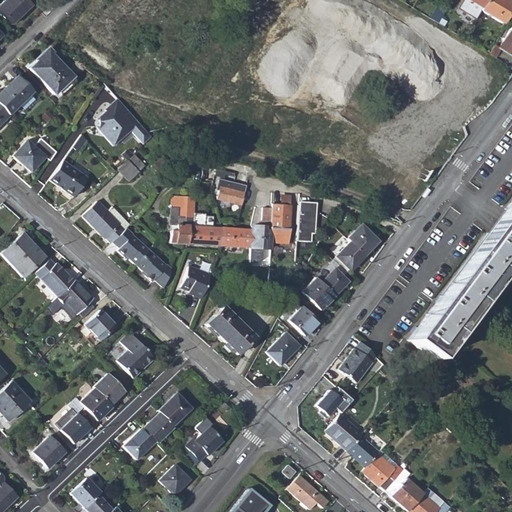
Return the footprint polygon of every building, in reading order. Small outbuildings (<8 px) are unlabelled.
[(23,0),(4,0),(0,4),(0,13),(10,24),(29,6),(23,0)] [(126,67),(184,0),(98,0),(89,11),(91,13),(68,40),(108,75),(119,62),(126,67)] [(290,49),(308,16),(427,78),(402,127),(427,140),(442,111),(451,115),(467,84),(443,71),(450,57),(434,48),(442,34),(376,0),(259,0),(244,29),(262,38),(257,47),(240,37),(198,116),(250,142),(275,95),(264,89),(286,47),(290,49)] [(464,0),(480,9),(485,0),(464,0)] [(511,6),(511,5),(502,0),(485,0),(480,9),(479,11),(501,24),(511,6)] [(437,6),(428,18),(437,23),(444,10),(437,6)] [(511,23),(497,47),(493,45),(487,54),(492,57),(498,49),(511,57),(511,23)] [(327,65),(340,44),(332,39),(320,61),(327,65)] [(343,75),(356,54),(349,49),(336,71),(343,75)] [(46,51),(27,69),(52,95),(70,77),(46,51)] [(288,92),(300,71),(293,67),(281,88),(288,92)] [(14,77),(0,90),(0,109),(6,115),(29,92),(14,77)] [(308,81),(301,94),(307,97),(314,84),(308,81)] [(131,129),(130,128),(137,122),(115,99),(103,111),(104,112),(96,120),(98,121),(98,127),(96,128),(113,146),(131,129)] [(142,127),(137,122),(130,128),(131,129),(133,132),(135,133),(142,127)] [(78,134),(68,149),(74,153),(83,140),(78,134)] [(24,141),(11,156),(29,172),(42,157),(24,141)] [(153,163),(163,171),(167,166),(157,158),(153,163)] [(126,182),(136,173),(124,161),(115,170),(126,182)] [(84,179),(59,162),(46,181),(71,197),(84,179)] [(159,175),(163,171),(153,163),(149,168),(159,175)] [(216,191),(214,199),(239,205),(244,186),(216,179),(213,190),(216,191)] [(425,198),(430,190),(427,188),(422,196),(425,198)] [(177,207),(192,208),(193,197),(172,196),(172,198),(169,200),(169,201),(171,207),(177,207)] [(104,239),(109,244),(110,242),(122,231),(117,225),(118,224),(105,211),(95,201),(79,216),(103,240),(104,239)] [(298,202),(295,241),(309,243),(310,234),(313,234),(315,203),(298,202)] [(258,227),(249,226),(248,248),(247,264),(255,264),(260,260),(261,249),(268,250),(269,243),(287,244),(290,204),(270,204),(270,208),(261,208),(260,222),(258,222),(258,227)] [(117,225),(122,231),(126,227),(128,225),(109,207),(105,211),(118,224),(117,225)] [(168,243),(186,244),(187,226),(191,226),(191,218),(176,216),(177,207),(171,207),(168,207),(167,224),(169,224),(168,243)] [(191,218),(192,208),(177,207),(176,216),(191,218)] [(486,234),(509,251),(511,247),(511,215),(504,209),(486,234)] [(211,216),(203,216),(202,227),(201,245),(219,247),(221,228),(210,227),(211,216)] [(359,225),(345,239),(348,243),(362,256),(376,241),(359,225)] [(202,227),(191,226),(187,226),(186,244),(201,245),(202,227)] [(235,230),(221,228),(219,247),(248,248),(249,226),(249,230),(235,230)] [(148,248),(133,235),(130,233),(131,231),(126,227),(122,231),(110,242),(117,249),(115,250),(120,254),(122,256),(123,254),(134,263),(148,248)] [(0,255),(10,266),(27,250),(26,248),(30,243),(21,234),(0,253),(0,255)] [(486,234),(406,341),(430,358),(509,251),(486,234)] [(348,243),(330,260),(344,274),(362,256),(348,243)] [(21,277),(43,258),(34,248),(29,253),(27,250),(10,266),(21,277)] [(153,254),(148,249),(148,248),(134,263),(144,273),(143,274),(150,280),(152,278),(161,286),(169,265),(166,262),(164,264),(153,254)] [(326,263),(312,277),(313,278),(332,297),(346,282),(341,277),(344,274),(330,260),(327,264),(326,263)] [(52,266),(47,261),(33,274),(55,298),(71,282),(54,264),(52,266)] [(186,268),(178,289),(186,292),(186,293),(192,295),(191,297),(198,299),(207,275),(186,268)] [(318,311),(332,297),(313,278),(299,292),(318,311)] [(91,299),(73,280),(71,282),(55,298),(54,298),(59,303),(61,301),(75,315),(91,299)] [(291,315),(286,321),(302,336),(315,323),(299,307),(298,308),(295,305),(288,312),(291,315)] [(220,307),(203,325),(234,356),(251,338),(220,307)] [(97,311),(81,325),(97,342),(113,328),(97,311)] [(131,378),(152,359),(127,333),(117,342),(126,351),(115,362),(131,378)] [(283,333),(264,352),(277,366),(297,346),(283,333)] [(353,384),(373,357),(358,343),(352,350),(351,349),(335,371),(353,384)] [(106,375),(92,389),(92,390),(109,407),(123,393),(106,375)] [(19,394),(9,382),(0,390),(0,417),(4,422),(25,404),(18,396),(19,394)] [(337,413),(349,400),(336,389),(331,394),(329,393),(326,390),(312,406),(317,411),(316,413),(322,419),(332,408),(337,413)] [(96,423),(111,408),(109,407),(92,390),(78,404),(74,400),(71,403),(79,412),(83,408),(96,423)] [(168,402),(156,413),(159,417),(169,427),(188,409),(174,393),(167,401),(168,402)] [(75,416),(79,412),(71,403),(67,407),(70,410),(54,425),(72,445),(88,429),(75,416)] [(156,413),(140,429),(147,435),(159,417),(156,413)] [(321,431),(344,451),(357,436),(359,434),(337,414),(321,431)] [(154,443),(170,428),(169,427),(159,417),(147,435),(153,441),(154,443)] [(190,441),(183,447),(196,462),(204,455),(205,457),(219,443),(206,428),(191,442),(190,441)] [(133,460),(153,441),(147,435),(140,429),(121,448),(133,460)] [(376,453),(357,436),(344,451),(363,468),(376,453)] [(62,453),(46,437),(30,452),(45,469),(62,453)] [(377,486),(383,491),(401,470),(378,450),(376,453),(363,468),(359,472),(377,487),(377,486)] [(187,480),(172,466),(156,482),(172,497),(187,480)] [(285,466),(279,472),(286,479),(292,472),(285,466)] [(387,496),(404,511),(420,494),(403,479),(407,474),(402,469),(401,470),(383,491),(388,496),(387,496)] [(0,511),(14,498),(0,483),(2,482),(2,477),(0,474),(0,511)] [(325,502),(295,476),(283,489),(306,510),(312,503),(319,509),(325,502)] [(68,494),(81,509),(95,496),(97,493),(84,479),(68,494)] [(443,511),(445,510),(447,508),(441,502),(436,508),(426,499),(430,493),(425,488),(420,494),(404,511),(405,511),(443,511)] [(494,494),(497,497),(502,492),(499,488),(494,494)] [(502,492),(499,496),(508,504),(511,499),(511,495),(505,488),(502,492)] [(261,511),(267,505),(248,489),(229,511),(261,511)] [(106,511),(109,510),(95,496),(81,509),(84,511),(106,511)]
